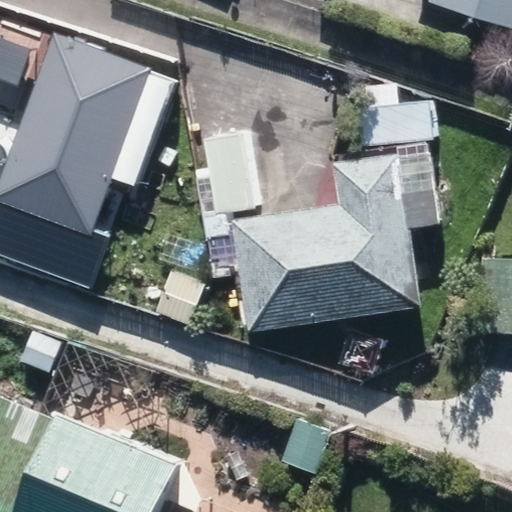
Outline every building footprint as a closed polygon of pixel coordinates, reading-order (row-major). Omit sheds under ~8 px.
[(511,0),(431,0),(429,6),(511,31),(511,0)] [(0,178),(0,206),(92,241),(155,72),(53,35),(0,178)] [(235,224),(250,335),(422,312),(401,154),(335,164),(341,210),(235,224)] [(0,213),(0,260),(62,283),(78,238),(2,210),(0,213)] [(203,216),(205,238),(223,237),(221,215),(203,216)] [(144,264),(78,241),(64,280),(131,304),(144,264)] [(148,255),(134,296),(187,313),(201,274),(148,255)] [(475,338),(511,337),(511,263),(475,264),(475,338)] [(0,511),(159,511),(175,472),(0,398),(0,511)] [(280,457),(317,471),(333,431),(295,417),(280,457)]
